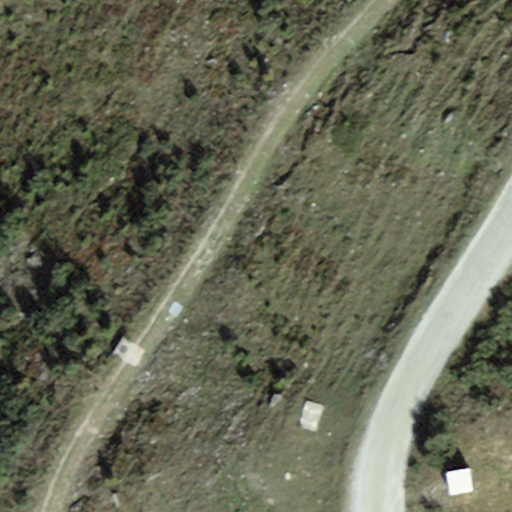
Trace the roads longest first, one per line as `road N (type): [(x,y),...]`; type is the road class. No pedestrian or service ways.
road 1 (track): [(51,511),(78,445),(265,146),(318,70),(386,0)]
road 2 (track): [(511,216),(397,413),(380,511)]
